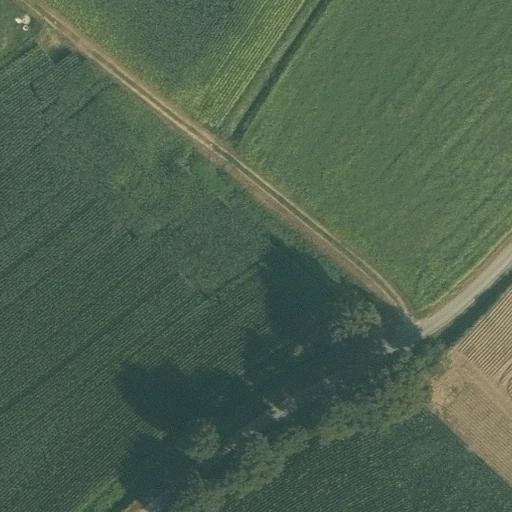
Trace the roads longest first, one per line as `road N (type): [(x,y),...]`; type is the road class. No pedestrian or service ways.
road 1 (track): [(434,322),(26,0)]
road 2 (residential): [(511,244),(434,322),(290,405),(152,511)]
